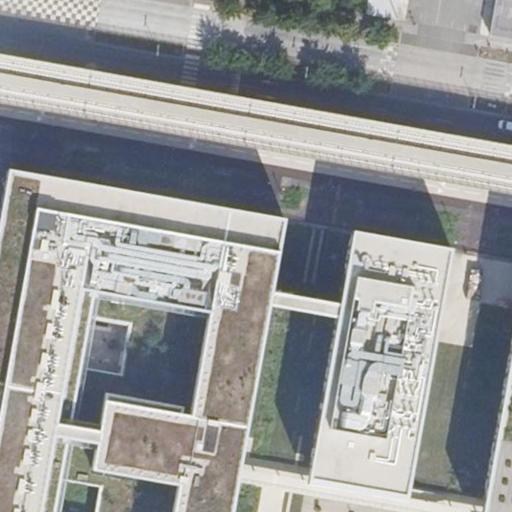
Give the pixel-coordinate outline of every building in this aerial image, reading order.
[(368,0),(366,15),(397,20),(401,0),(368,0)] [(511,0),(497,0),(491,37),(511,40),(511,0)] [(0,214),(0,511),(231,511),(236,484),(239,471),(268,308),(270,294),(284,218),(8,169),(0,214)] [(450,248),(352,230),(338,307),(335,320),(306,483),(405,501),(450,248)] [(338,307),(270,294),(268,308),(335,320),(338,307)] [(511,511),(511,344),(482,511),(511,511)] [(239,471),(236,484),(303,496),(395,511),(467,511),(405,501),(306,483),(239,471)]
